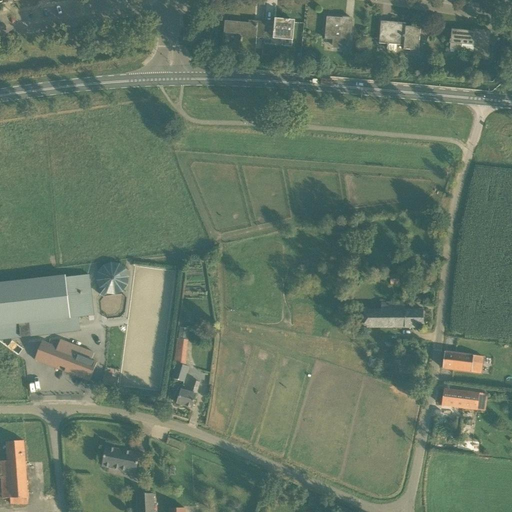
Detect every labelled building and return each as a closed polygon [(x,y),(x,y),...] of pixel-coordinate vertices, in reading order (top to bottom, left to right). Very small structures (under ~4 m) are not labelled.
[(351,47),(351,50),(352,50),(353,37),(351,36),(353,19),(326,16),(325,39),(332,40),(332,45),(333,45),(332,48),(333,48),(333,45),(351,47)] [(264,24),(263,38),(270,38),(271,36),(292,38),(294,21),(289,21),(289,20),(286,20),(286,21),(276,20),(275,25),(264,24)] [(263,38),(264,24),(225,21),(224,34),(240,35),(239,51),(255,52),(256,37),(263,38)] [(381,21),(379,37),(379,43),(387,44),(387,49),(389,51),(394,52),(396,50),(396,45),(403,46),(403,50),(419,51),(420,28),(406,26),(406,23),(381,21)] [(450,43),(450,44),(450,50),(461,51),(462,45),(474,46),(473,58),(488,60),(490,31),(475,29),(475,31),(451,29),(450,43)] [(400,274),(390,275),(391,285),(401,285),(400,274)] [(0,337),(0,338),(77,329),(76,314),(81,314),(81,316),(94,314),(89,275),(66,277),(66,276),(0,283),(0,337)] [(405,310),(405,302),(380,302),(380,309),(363,309),(363,328),(423,328),(423,309),(405,310)] [(174,357),(185,359),(188,340),(189,329),(179,328),(178,338),(177,338),(174,357)] [(87,351),(84,357),(44,339),(36,358),(59,368),(60,366),(65,369),(65,371),(89,381),(97,363),(91,361),(94,354),(87,351)] [(442,369),(481,374),(483,357),(444,352),(442,369)] [(183,382),(188,366),(177,363),(172,378),(183,382)] [(104,376),(103,385),(110,386),(111,376),(104,376)] [(177,404),(192,408),(196,395),(196,394),(199,383),(193,381),(189,393),(181,390),(177,404)] [(441,406),(485,412),(488,395),(444,389),(441,406)] [(24,441),(6,442),(8,461),(0,461),(0,467),(2,499),(10,498),(10,504),(28,504),(27,498),(28,498),(24,441)] [(464,441),(463,450),(477,452),(479,443),(464,441)] [(135,473),(139,454),(106,447),(102,466),(135,473)] [(153,511),(153,494),(137,495),(137,511),(153,511)]
